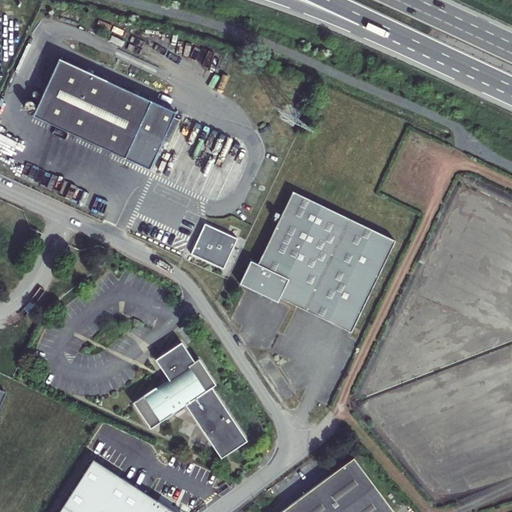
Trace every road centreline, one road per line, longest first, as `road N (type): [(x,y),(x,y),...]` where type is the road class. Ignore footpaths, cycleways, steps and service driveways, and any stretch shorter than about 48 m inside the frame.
road 1 (unclassified): [(0,189),(167,268),(198,295),(300,450),(218,511)]
road 2 (motorway): [(284,0),(444,55)]
road 3 (motorway): [(325,0),(444,55)]
road 4 (motorway): [(511,52),(399,0)]
